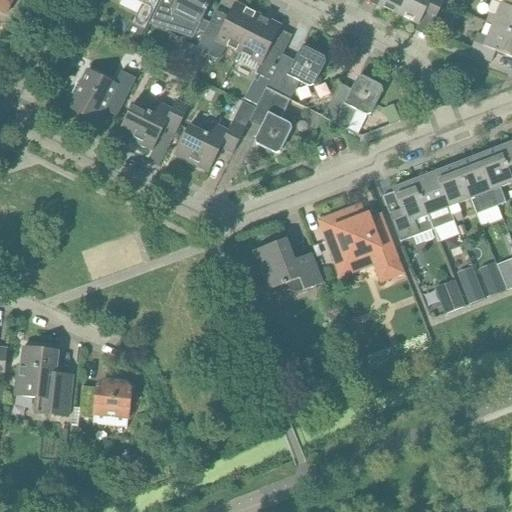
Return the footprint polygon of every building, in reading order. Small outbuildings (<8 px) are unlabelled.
[(0,0),(0,12),(6,15),(13,0),(0,0)] [(118,0),(121,1),(121,0),(136,0),(143,3),(138,14),(133,24),(145,30),(159,0),(118,0)] [(212,0),(162,0),(151,23),(163,30),(166,24),(194,38),(212,0)] [(380,0),(378,5),(398,15),(405,0),(380,0)] [(405,0),(398,15),(418,25),(425,12),(435,17),(444,0),(405,0)] [(467,0),(452,0),(450,6),(467,13),(471,1),(467,0)] [(511,8),(511,0),(508,0),(506,5),(501,3),(501,4),(511,8)] [(199,45),(196,51),(207,56),(215,60),(220,58),(227,46),(239,52),(257,16),(235,4),(228,18),(222,29),(210,23),(209,24),(205,33),(199,45)] [(511,8),(501,4),(495,17),(480,10),(477,19),(492,25),(511,33),(511,8)] [(239,52),(234,61),(257,72),(256,74),(266,79),(277,57),(267,52),(279,29),(280,27),(257,16),(239,52)] [(511,58),(511,33),(492,25),(487,39),(477,35),(469,54),(491,63),(495,52),(511,58)] [(277,66),(266,89),(290,101),(299,82),(309,87),(313,86),(326,62),(324,57),(305,48),(300,49),(289,72),(277,66)] [(71,95),(74,96),(68,109),(97,123),(109,100),(121,106),(118,113),(119,113),(135,79),(120,72),(114,84),(87,71),(80,84),(77,83),(71,95)] [(323,117),(322,118),(347,130),(356,111),(366,116),(371,114),(383,91),(381,86),(362,76),(358,78),(346,100),(334,94),(323,117)] [(266,89),(255,109),(254,111),(266,117),(255,140),(256,144),(275,154),(280,153),(292,129),(290,124),(281,119),(290,101),(266,89)] [(176,133),(189,108),(176,101),(172,110),(155,102),(150,112),(149,111),(148,113),(132,105),(117,133),(152,151),(165,127),(176,133)] [(233,154),(245,129),(232,123),(228,132),(212,124),(206,134),(205,133),(204,134),(188,126),(174,155),(209,172),(221,148),(233,154)] [(511,142),(499,148),(511,182),(511,142)] [(511,183),(511,182),(499,148),(478,156),(497,207),(506,203),(500,188),(511,183)] [(497,207),(478,156),(457,164),(470,199),(476,215),(497,207)] [(470,199),(457,164),(435,172),(455,223),(463,220),(457,204),(470,199)] [(435,172),(414,181),(433,229),(446,224),(446,226),(455,223),(435,172)] [(401,242),(433,229),(414,181),(392,189),(401,212),(390,216),(401,242)] [(349,210),(319,222),(340,277),(353,272),(352,268),(355,261),(354,259),(371,253),(382,282),(402,274),(385,228),(384,229),(385,231),(376,235),(368,215),(364,216),(361,210),(350,214),(349,210)] [(253,252),(256,258),(268,291),(286,284),(288,290),(296,294),(304,291),(322,284),(310,254),(298,259),(295,252),(291,253),(285,239),(253,252)] [(511,263),(498,269),(506,291),(511,289),(511,263)] [(497,273),(484,278),(491,296),(493,296),(504,291),(497,273)] [(478,282),(463,288),(470,305),(474,303),(484,299),(485,299),(478,282)] [(445,317),(463,310),(453,284),(435,291),(445,317)] [(69,417),(73,377),(56,375),(58,352),(23,348),(21,366),(18,366),(15,396),(36,398),(34,413),(69,417)] [(80,409),(79,418),(94,420),(93,425),(126,429),(128,418),(131,391),(125,384),(104,382),(97,387),(97,389),(82,387),(80,409)] [(78,427),(71,427),(69,446),(83,447),(84,435),(78,427)] [(87,496),(86,488),(85,481),(75,482),(76,490),(77,497),(87,496)]
